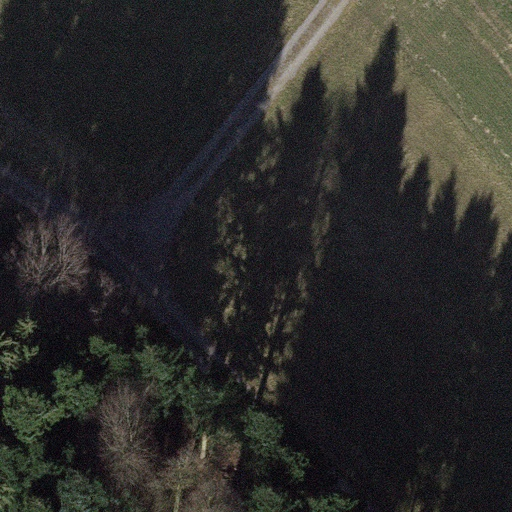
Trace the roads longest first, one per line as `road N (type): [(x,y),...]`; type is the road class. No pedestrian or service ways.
road 1 (track): [(363,511),(304,462),(123,270),(0,175)]
road 2 (track): [(123,270),(337,0)]
